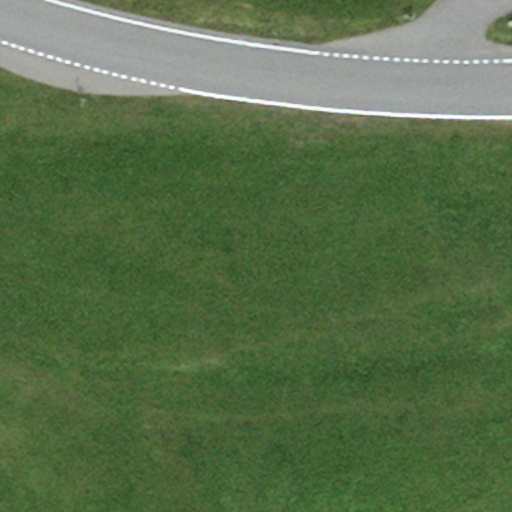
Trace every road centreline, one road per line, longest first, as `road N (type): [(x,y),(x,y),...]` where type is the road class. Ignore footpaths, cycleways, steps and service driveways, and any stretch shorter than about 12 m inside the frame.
road 1 (tertiary): [(511,86),(266,76),(0,14)]
road 2 (track): [(489,0),(450,15),(419,61),(417,87)]
